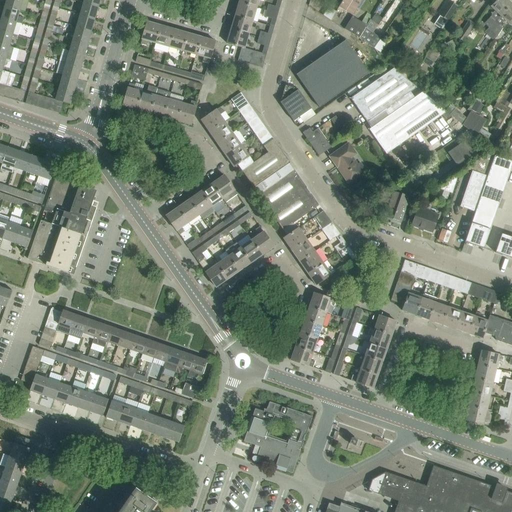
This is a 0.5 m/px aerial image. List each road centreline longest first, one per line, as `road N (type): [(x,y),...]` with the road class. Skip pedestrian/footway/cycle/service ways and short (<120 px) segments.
road 1 (residential): [(398,248),(350,228),(268,112),(293,0)]
road 2 (residential): [(380,412),(409,329),(476,352)]
road 3 (residential): [(380,412),(244,361)]
road 4 (residential): [(86,144),(128,6)]
road 5 (residential): [(205,310),(278,258),(307,300)]
road 6 (residential): [(200,474),(67,429)]
road 7 (residential): [(511,457),(380,412)]
road 8 (residential): [(139,216),(213,163),(194,131)]
road 9 (residential): [(225,0),(216,31),(128,6)]
road 10 (residential): [(200,474),(244,361)]
road 11 (residential): [(511,286),(398,248)]
